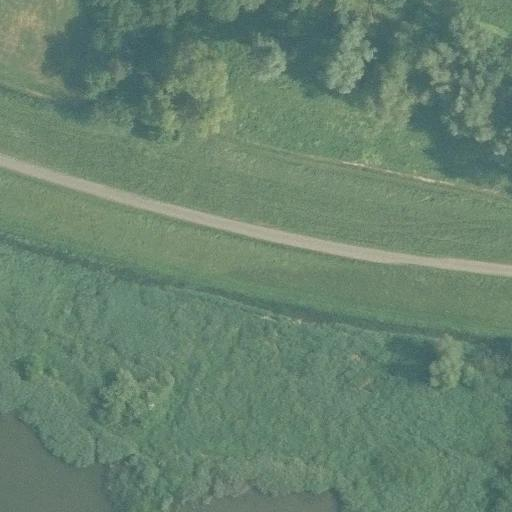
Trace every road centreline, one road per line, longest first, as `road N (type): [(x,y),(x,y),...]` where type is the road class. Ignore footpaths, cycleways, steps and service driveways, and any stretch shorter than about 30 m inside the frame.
road 1 (unclassified): [(511,269),(227,220),(0,156)]
road 2 (track): [(109,91),(308,155),(511,196)]
